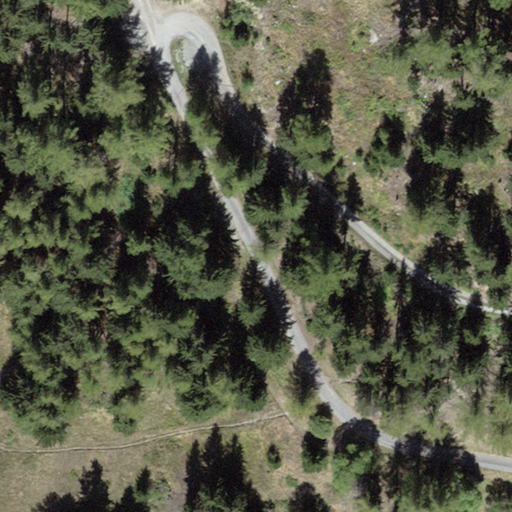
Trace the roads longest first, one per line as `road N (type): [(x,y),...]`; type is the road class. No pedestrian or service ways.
road 1 (track): [(161,46),(175,27),(203,32),(265,125),(378,243),(443,297),(511,307)]
road 2 (track): [(359,420),(300,348),(161,46)]
road 3 (track): [(511,461),(393,436),(359,420)]
